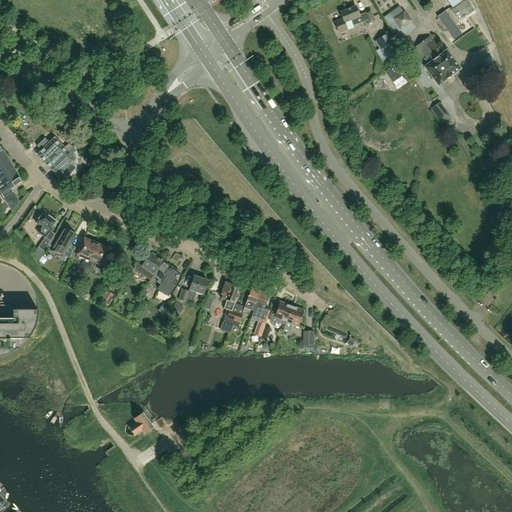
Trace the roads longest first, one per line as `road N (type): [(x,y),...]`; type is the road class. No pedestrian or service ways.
road 1 (primary): [(205,56),(357,266),(511,423)]
road 2 (primary): [(511,394),(459,345),(342,208),(223,38)]
road 3 (unclassified): [(511,358),(347,183),(317,131),(299,63),(265,9)]
road 4 (track): [(134,462),(92,406),(42,287),(0,259)]
road 5 (residential): [(321,307),(251,267),(97,217)]
road 6 (residential): [(134,140),(0,44)]
